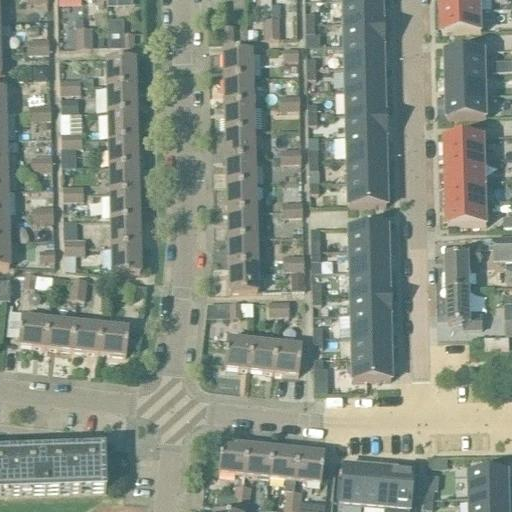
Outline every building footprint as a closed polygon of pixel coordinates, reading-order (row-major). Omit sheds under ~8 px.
[(480,0),(441,0),(442,16),(481,15),(480,0)] [(47,9),(47,2),(26,2),(26,10),(47,9)] [(382,27),(381,27),(381,5),(342,6),(342,28),(381,27),(382,27)] [(271,10),(271,24),(272,45),(280,45),(279,9),(271,10)] [(481,15),(442,16),(443,38),(481,37),(481,15)] [(305,19),(305,29),(314,29),(314,19),(305,19)] [(272,45),(271,24),(263,24),(263,45),(272,45)] [(383,50),(382,27),(381,27),(342,28),(343,51),(383,50)] [(314,40),(314,29),(305,29),(305,40),(314,40)] [(223,46),(234,45),(233,31),(222,31),(223,46)] [(75,55),(84,54),(83,34),(75,34),(75,55)] [(92,34),(83,34),(84,54),(92,54),(92,34)] [(133,53),(133,38),(121,39),(122,53),(133,53)] [(27,45),(28,53),(48,52),(48,45),(27,45)] [(343,51),(344,74),(382,73),(382,51),(383,51),(383,50),(343,51)] [(48,60),(48,52),(28,53),(28,61),(48,60)] [(298,66),(298,54),(283,55),(283,67),(298,66)] [(223,56),(223,81),(253,80),(252,55),(223,56)] [(447,80),(486,79),(485,56),(446,57),(447,80)] [(104,64),(105,92),(134,91),(134,64),(104,64)] [(306,75),(315,75),(315,64),(306,65),(306,75)] [(382,73),(344,74),(344,97),(383,96),(382,73)] [(315,75),(306,75),(306,85),(315,85),(315,75)] [(486,79),(447,80),(448,101),(486,100),(486,79)] [(254,109),(253,80),(223,81),(224,110),(254,109)] [(59,85),(59,93),(80,93),(80,85),(59,85)] [(105,92),(106,118),(135,117),(134,91),(105,92)] [(0,119),(7,120),(20,119),(19,110),(17,110),(17,93),(0,93),(0,119)] [(80,101),(80,93),(59,93),(60,101),(80,101)] [(345,120),(385,119),(385,118),(383,118),(383,96),(344,97),(345,120)] [(278,101),(279,109),(299,109),(299,100),(278,101)] [(486,100),(448,101),(448,124),(487,123),(486,100)] [(79,117),(78,103),(61,104),(61,118),(79,117)] [(224,110),(225,137),(254,136),(254,109),(224,110)] [(299,117),(299,109),(279,109),(279,117),(299,117)] [(307,121),(316,120),(316,110),(307,110),(307,121)] [(136,147),(135,117),(106,118),(106,148),(136,147)] [(50,126),(50,118),(28,119),(29,126),(50,126)] [(385,129),(385,119),(345,120),(345,142),(385,141),(385,129)] [(61,139),(71,139),(70,120),(60,120),(61,139)] [(316,120),(307,121),(307,131),(316,131),(316,120)] [(255,164),(254,136),(225,137),(226,165),(255,164)] [(61,147),(82,146),(81,138),(61,139),(61,147)] [(345,142),(346,165),(385,164),(384,142),(385,142),(385,141),(345,142)] [(446,165),(485,164),(484,142),(446,143),(446,165)] [(82,154),(82,146),(61,147),(61,155),(82,154)] [(107,171),(136,170),(136,147),(106,148),(107,171)] [(280,155),(280,163),(300,162),(300,155),(280,155)] [(308,156),(308,166),(317,166),(317,156),(308,156)] [(30,170),(51,169),(51,161),(30,162),(30,170)] [(300,162),(280,163),(280,171),(301,170),(300,162)] [(226,165),(226,192),(256,191),(255,164),(226,165)] [(346,165),(347,188),(385,187),(385,164),(346,165)] [(485,164),(446,165),(447,187),(486,186),(485,164)] [(318,176),(317,166),(308,166),(308,177),(318,176)] [(52,177),(51,169),(30,170),(31,178),(52,177)] [(0,170),(0,194),(8,194),(8,171),(0,170)] [(137,198),(136,170),(107,171),(108,199),(137,198)] [(448,209),(486,208),(486,186),(447,187),(448,209)] [(385,187),(347,188),(347,212),(386,211),(385,187)] [(309,200),(318,199),(318,189),(309,189),(309,200)] [(226,192),(227,218),(257,217),(256,191),(226,192)] [(62,192),(62,200),(83,200),(83,192),(62,192)] [(0,220),(9,220),(8,194),(0,194),(0,220)] [(108,199),(108,225),(138,225),(137,198),(108,199)] [(83,208),(83,200),(62,200),(63,208),(73,208),(83,208)] [(302,216),(302,208),(281,208),(281,216),(302,216)] [(448,231),(487,230),(486,208),(448,209),(448,231)] [(32,221),(53,220),(53,213),(32,213),(32,221)] [(302,224),(302,216),(281,216),(282,224),(302,224)] [(227,218),(228,245),(257,244),(257,217),(227,218)] [(0,220),(0,245),(10,245),(9,220),(0,220)] [(53,228),(53,220),(32,221),(32,229),(53,228)] [(108,225),(109,253),(139,252),(138,225),(108,225)] [(76,227),(73,227),(63,227),(64,246),(77,245),(76,227)] [(348,233),(348,256),(387,255),(386,233),(348,233)] [(228,245),(228,271),(258,270),(257,244),(228,245)] [(511,263),(511,244),(495,244),(495,264),(511,263)] [(0,273),(11,273),(10,245),(0,245),(0,273)] [(64,246),(64,254),(84,253),(84,245),(77,245),(64,246)] [(310,257),(320,257),(319,246),(310,247),(310,257)] [(139,279),(139,252),(109,253),(110,280),(139,279)] [(85,261),(84,253),(64,254),(64,262),(85,261)] [(447,259),(448,294),(470,293),(470,266),(481,266),(480,253),(462,253),(462,259),(447,259)] [(348,256),(349,278),(387,277),(387,255),(348,256)] [(54,256),(39,256),(39,268),(54,267),(54,256)] [(320,267),(320,257),(310,257),(311,267),(320,267)] [(259,297),(258,270),(228,271),(229,298),(259,297)] [(304,296),(303,275),(290,276),(291,297),(304,296)] [(348,278),(349,299),(389,298),(389,297),(388,297),(387,277),(349,278),(348,278)] [(35,281),(24,280),(24,284),(11,284),(10,304),(23,304),(23,293),(34,295),(35,281)] [(52,283),(50,295),(50,296),(61,297),(63,284),(52,283)] [(77,306),(79,285),(71,284),(69,305),(77,306)] [(79,285),(77,306),(85,307),(87,286),(79,285)] [(0,306),(9,307),(9,287),(0,287),(0,306)] [(311,290),(312,300),(321,300),(320,289),(311,290)] [(471,321),(470,293),(448,294),(448,328),(465,328),(465,334),(482,334),(482,321),(471,321)] [(389,302),(389,298),(349,299),(350,321),(390,320),(389,302)] [(321,310),(321,300),(312,300),(312,311),(321,310)] [(253,308),(229,309),(230,323),(241,323),(253,323),(253,308)] [(350,342),(389,341),(388,321),(390,321),(390,320),(350,321),(350,342)] [(17,350),(44,353),(47,325),(20,322),(17,350)] [(72,328),(47,325),(44,353),(69,356),(72,328)] [(69,356),(97,359),(100,331),(72,328),(69,356)] [(128,334),(100,331),(97,359),(125,362),(128,334)] [(313,343),(322,343),(321,333),(312,333),(313,343)] [(350,342),(351,364),(390,363),(389,341),(350,342)] [(322,343),(313,343),(313,354),(322,353),(322,343)] [(486,354),(509,353),(509,343),(485,344),(486,354)] [(223,373),(248,375),(251,347),(226,344),(223,373)] [(248,375),(273,378),(276,350),(251,347),(248,375)] [(301,353),(276,350),(273,378),(298,381),(301,353)] [(351,364),(351,386),(390,385),(390,363),(351,364)] [(313,376),(323,375),(322,365),(313,365),(313,376)] [(218,477),(243,480),(246,451),(221,449),(218,477)] [(243,480),(269,483),(272,454),(246,451),(243,480)] [(0,500),(105,496),(104,454),(0,457),(0,500)] [(272,454),(269,483),(294,485),(297,457),(272,454)] [(323,460),(297,457),(294,485),(320,488),(323,460)] [(339,510),(363,511),(366,474),(342,472),(339,510)] [(362,511),(385,511),(389,476),(366,474),(363,511),(362,511)] [(385,511),(409,511),(412,478),(389,476),(385,511)] [(467,478),(467,503),(506,502),(505,477),(467,478)] [(425,494),(424,505),(433,505),(434,495),(437,495),(438,483),(426,481),(425,494)] [(233,511),(239,511),(242,491),(235,491),(234,500),(216,498),(215,508),(233,510),(233,511)] [(242,491),(239,511),(242,511),(247,511),(250,492),(242,491)] [(291,511),(293,497),(285,496),(283,511),(291,511)] [(299,511),(301,498),(293,497),(291,511),(299,511)] [(506,511),(506,502),(467,503),(467,511),(506,511)]
